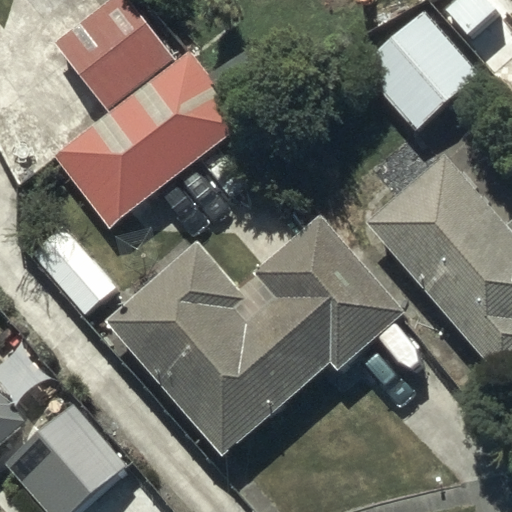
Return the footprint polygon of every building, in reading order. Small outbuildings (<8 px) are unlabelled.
[(55,161),(111,233),(250,125),(195,55),(177,69),(123,0),(117,0),(57,47),(111,117),(55,161)] [(511,0),(500,0),(508,13),(511,11),(511,0)] [(364,71),(416,135),(482,80),(429,17),(364,71)] [(511,235),(447,161),(368,229),(503,385),(511,377),(511,235)] [(202,246),(108,327),(224,462),(331,369),(339,378),(407,319),(323,222),(241,292),(202,246)] [(67,230),(33,258),(84,321),(118,293),(67,230)] [(16,337),(0,349),(0,362),(37,407),(59,389),(16,337)] [(0,511),(0,453),(28,429),(0,396),(0,511)] [(71,409),(5,466),(44,511),(83,511),(128,474),(71,409)]
